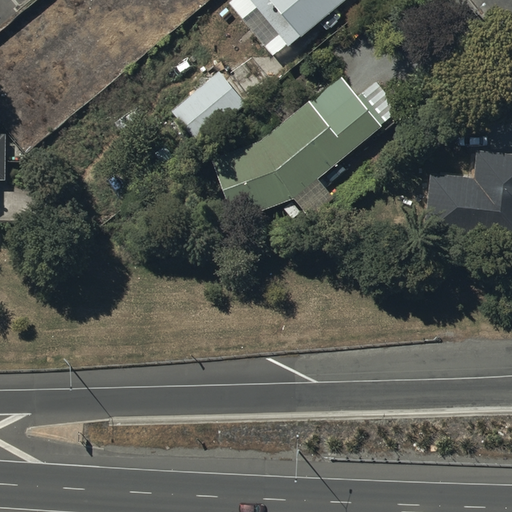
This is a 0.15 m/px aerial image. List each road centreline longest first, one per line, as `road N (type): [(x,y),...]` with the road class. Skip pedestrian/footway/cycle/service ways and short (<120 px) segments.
road 1 (motorway): [(0,483),(511,508)]
road 2 (motorway): [(0,403),(511,389)]
